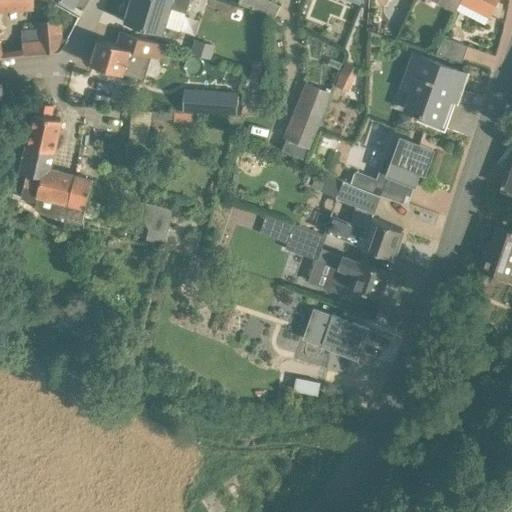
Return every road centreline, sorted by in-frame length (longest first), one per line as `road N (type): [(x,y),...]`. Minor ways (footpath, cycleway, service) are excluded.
road 1 (residential): [(354,457),(379,429),(434,298),(511,58)]
road 2 (residential): [(0,72),(63,68),(101,0)]
